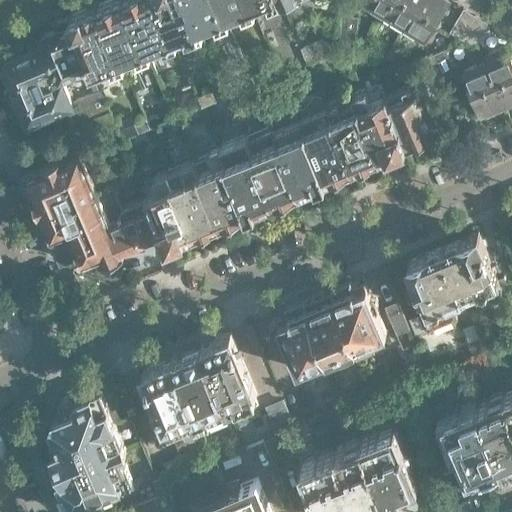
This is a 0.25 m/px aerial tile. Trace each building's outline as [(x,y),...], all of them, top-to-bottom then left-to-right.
[(145,43),(126,0),(104,0),(97,3),(123,64),(136,59),(137,62),(150,57),(149,54),(145,43)] [(171,33),(157,0),(126,0),(145,43),(149,54),(162,48),(163,51),(176,46),(175,43),(171,33)] [(201,32),(188,0),(157,0),(171,33),(175,43),(188,37),(189,40),(203,35),(201,32)] [(229,24),(227,21),(218,0),(188,0),(201,32),(214,26),(216,30),(229,24)] [(249,0),(218,0),(227,21),(240,16),(242,19),(255,13),(254,10),(249,0)] [(283,2),(281,0),(249,0),(254,10),(267,4),(269,8),(282,2),(283,2)] [(366,0),(384,11),(391,0),(366,0)] [(405,24),(419,0),(391,0),(384,11),(405,24)] [(426,36),(447,0),(419,0),(405,24),(426,36)] [(123,64),(97,3),(97,2),(70,13),(90,63),(96,76),(109,70),(110,73),(124,68),(123,64)] [(359,36),(362,10),(347,8),(344,34),(359,36)] [(462,37),(475,15),(464,8),(450,30),(462,37)] [(90,63),(70,13),(56,19),(59,25),(42,32),(46,43),(61,75),(90,63)] [(474,44),(487,22),(475,15),(462,37),(474,44)] [(329,30),(299,42),(307,61),(331,51),(334,50),(337,49),(331,34),(329,30)] [(73,102),(61,75),(46,43),(7,59),(4,66),(11,82),(6,88),(10,100),(19,100),(28,121),(32,119),(34,125),(51,118),(48,112),(73,102)] [(455,72),(445,48),(431,54),(440,76),(441,78),(455,72)] [(511,56),(509,50),(486,59),(504,102),(511,98),(511,56)] [(440,76),(431,54),(417,60),(424,77),(427,82),(440,76)] [(504,102),(486,59),(463,69),(469,83),(467,85),(472,98),(475,98),(481,111),(504,102)] [(439,119),(435,110),(436,109),(436,108),(436,107),(436,106),(436,105),(436,104),(435,103),(434,102),(433,102),(431,101),(428,93),(431,92),(427,82),(424,77),(387,92),(408,142),(408,143),(409,143),(409,144),(410,144),(414,146),(421,143),(423,138),(424,138),(423,136),(424,136),(423,136),(436,130),(432,122),(439,119)] [(408,142),(387,92),(382,81),(362,89),(362,87),(349,93),(349,95),(375,156),(408,142)] [(107,110),(99,92),(76,102),(83,120),(107,110)] [(375,156),(349,95),(336,100),(335,98),(324,103),(325,105),(351,166),(375,156)] [(351,166),(325,105),(312,110),(311,108),(298,114),(324,177),(351,166)] [(114,128),(107,110),(83,120),(91,138),(114,128)] [(324,177),(299,118),(273,129),(298,188),(324,177)] [(298,188),(273,129),(247,140),(272,199),(298,188)] [(272,199),(247,140),(245,135),(219,146),(219,147),(245,210),(272,199)] [(245,210),(219,147),(206,152),(207,154),(194,159),(219,220),(245,210)] [(102,185),(89,154),(85,156),(81,148),(80,148),(61,155),(61,154),(42,162),(43,163),(24,171),(24,172),(40,211),(41,211),(102,185)] [(219,220),(194,159),(193,157),(182,162),(183,164),(169,170),(195,231),(219,220)] [(195,231),(169,170),(169,168),(156,173),(157,175),(142,181),(148,194),(162,230),(167,242),(195,231)] [(139,180),(135,171),(124,176),(128,184),(139,180)] [(162,230),(148,194),(123,204),(121,208),(122,210),(109,215),(102,196),(118,189),(115,180),(102,185),(41,211),(61,257),(62,258),(78,252),(84,266),(103,257),(104,259),(125,250),(123,245),(162,230)] [(505,292),(493,264),(497,262),(491,248),(487,250),(479,230),(443,245),(467,302),(480,296),(481,297),(486,300),(505,292)] [(467,302),(443,245),(408,259),(414,274),(410,276),(418,295),(422,293),(427,305),(421,308),(430,328),(442,323),(443,324),(443,325),(445,326),(446,327),(448,327),(450,327),(451,327),(453,326),(454,325),(455,323),(455,322),(456,321),(456,320),(456,318),(455,317),(458,316),(454,308),(467,302)] [(387,331),(377,308),(377,307),(378,306),(378,304),(378,303),(378,301),(378,300),(378,299),(377,298),(376,297),(375,295),(373,294),(371,293),(365,279),(353,284),(351,278),(333,285),(357,343),(387,331)] [(357,343),(333,285),(303,298),(330,361),(332,362),(334,362),(338,362),(342,362),(344,361),(347,360),(349,359),(352,357),(354,355),(356,354),(357,352),(359,350),(359,349),(357,343)] [(330,361),(303,298),(285,305),(288,311),(276,316),(282,330),(281,332),(281,335),(281,336),(281,337),(281,338),(282,339),(282,340),(283,341),(284,343),(286,344),(288,345),(300,373),(330,361)] [(410,328),(398,300),(385,305),(397,333),(398,332),(410,328)] [(257,394),(231,331),(228,333),(226,332),(224,332),(221,332),(219,333),(218,334),(216,335),(215,337),(214,339),(201,344),(202,345),(228,406),(257,394)] [(502,355),(496,340),(486,345),(492,359),(502,355)] [(228,406),(202,345),(174,357),(199,418),(198,418),(199,420),(229,407),(228,406)] [(199,418),(174,357),(174,355),(161,360),(158,360),(156,360),(154,360),(152,361),(150,363),(149,363),(148,364),(147,366),(144,368),(170,430),(198,418),(199,418)] [(130,396),(121,373),(110,378),(119,400),(130,396)] [(115,422),(101,388),(91,393),(88,386),(61,398),(57,407),(60,414),(53,416),(51,423),(60,445),(60,446),(115,422)] [(511,407),(504,390),(478,401),(502,458),(511,453),(511,407)] [(292,424),(281,398),(268,403),(279,429),(292,424)] [(502,458),(478,401),(444,415),(467,472),(502,458)] [(133,478),(121,452),(127,449),(115,422),(60,446),(60,445),(47,450),(62,486),(56,488),(64,507),(133,478)] [(419,479),(395,422),(361,436),(385,493),(419,479)] [(385,493),(361,436),(334,447),(358,504),(369,500),(374,501),(381,498),(383,494),(385,493)] [(269,451),(264,439),(246,446),(251,458),(269,451)] [(339,511),(358,504),(334,447),(300,461),(321,511),(339,511)] [(271,511),(267,502),(257,478),(199,501),(203,511),(271,511)] [(175,511),(179,511),(169,489),(125,507),(126,511),(175,511)] [(136,501),(132,491),(119,496),(123,506),(136,501)]
